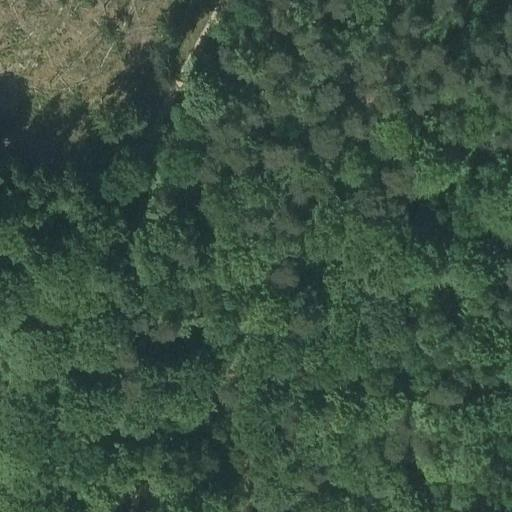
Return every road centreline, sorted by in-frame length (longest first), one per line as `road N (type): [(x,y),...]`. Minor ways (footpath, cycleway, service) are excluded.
road 1 (unknown): [(76,253),(120,261),(248,222),(364,239),(511,195)]
road 2 (track): [(229,0),(139,170),(76,253)]
road 3 (track): [(54,259),(22,511)]
